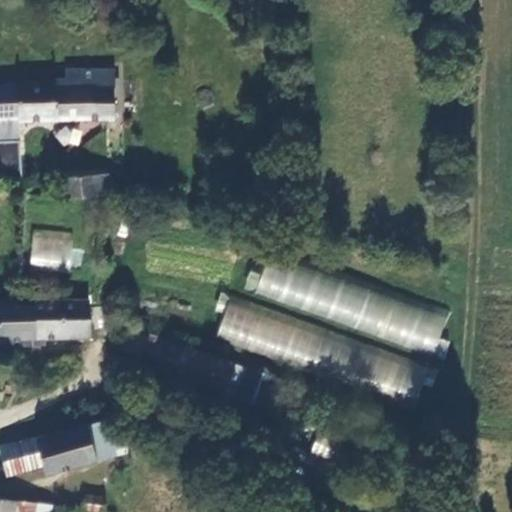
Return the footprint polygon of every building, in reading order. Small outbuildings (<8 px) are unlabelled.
[(72,73),(72,78),(61,78),(61,74),(22,75),(0,75),(0,130),(25,130),(25,122),(121,120),(120,77),(120,61),(85,61),(85,70),(76,70),(72,73)] [(72,73),(76,70),(61,71),(61,74),(61,78),(72,78),(72,73)] [(74,195),(118,193),(117,173),(74,175),(74,195)] [(74,230),(34,225),(29,268),(68,273),(74,230)] [(431,356),(447,311),(270,250),(254,294),(431,356)] [(437,363),(219,289),(203,336),(421,410),(437,363)] [(98,328),(95,291),(0,296),(0,313),(2,334),(7,348),(20,347),(19,333),(98,328)] [(214,378),(211,385),(259,403),(269,375),(194,346),(186,368),(214,378)] [(122,450),(123,412),(98,416),(8,441),(16,469),(54,459),(57,468),(122,450)] [(115,511),(119,493),(99,489),(95,507),(115,511)] [(0,511),(17,511),(19,498),(0,497),(0,511)]
